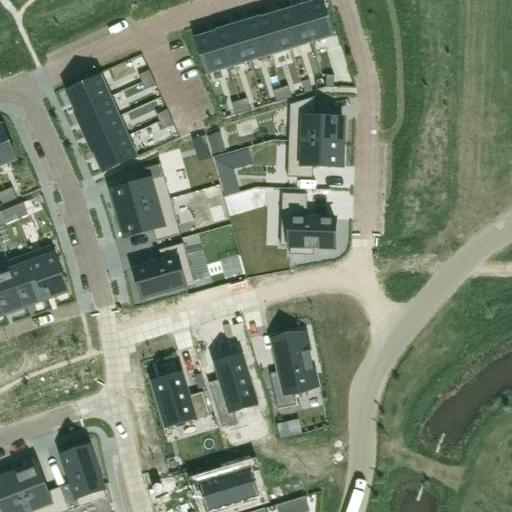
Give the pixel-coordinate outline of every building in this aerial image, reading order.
[(322,1),(301,7),(312,43),(333,36),(322,1)] [(301,7),(280,13),(291,49),(312,43),(301,7)] [(280,13),(259,20),(270,56),(291,49),(280,13)] [(259,20),(239,26),(250,62),(270,56),(259,20)] [(239,26),(218,32),(229,68),(250,62),(239,26)] [(218,32),(196,39),(207,75),(229,68),(218,32)] [(149,71),(138,76),(142,83),(153,78),(149,71)] [(326,75),(325,87),(333,88),(334,76),(326,75)] [(101,77),(67,92),(76,112),(110,97),(101,77)] [(153,78),(142,83),(145,90),(156,85),(153,78)] [(309,80),(301,82),(305,94),(312,92),(309,80)] [(288,86),(281,88),(284,100),(292,98),(288,86)] [(281,88),(273,91),(276,103),(284,100),(281,88)] [(110,97),(76,112),(85,132),(119,117),(110,97)] [(290,105),(288,141),(342,143),(343,119),(315,118),(315,97),(290,105)] [(247,99),(239,101),(243,113),(250,110),(247,99)] [(239,101),(231,104),(235,115),(243,113),(239,101)] [(167,110),(156,115),(159,123),(171,118),(167,110)] [(119,117),(85,132),(94,152),(128,137),(119,117)] [(171,118),(159,123),(163,130),(174,125),(171,118)] [(2,126),(0,126),(0,166),(16,160),(2,126)] [(208,136),(210,144),(222,140),(219,133),(208,136)] [(128,137),(94,152),(103,173),(137,157),(128,137)] [(288,141),(287,177),(312,178),(313,166),(341,167),(342,143),(288,141)] [(140,183),(112,191),(116,204),(114,204),(117,215),(119,214),(171,199),(161,164),(136,171),(140,183)] [(12,188),(5,191),(9,202),(17,199),(12,188)] [(5,191),(0,193),(0,200),(2,205),(9,202),(5,191)] [(282,194),(280,246),(290,246),(289,255),(313,255),(314,250),(334,251),(335,219),(306,219),(307,195),(282,194)] [(171,199),(119,214),(122,225),(120,226),(123,236),(125,235),(125,237),(153,229),(156,241),(180,234),(171,199)] [(23,203),(12,208),(15,215),(26,210),(23,203)] [(12,208),(1,212),(4,220),(15,215),(12,208)] [(162,263),(135,270),(143,299),(156,296),(155,294),(194,283),(183,244),(159,251),(162,263)] [(51,246),(29,254),(45,299),(68,291),(51,246)] [(29,254),(8,261),(24,307),(45,299),(29,254)] [(8,261),(0,264),(0,307),(2,314),(24,307),(8,261)] [(281,372),(270,374),(270,376),(272,375),(277,395),(275,396),(275,397),(277,397),(280,407),(277,408),(278,409),(295,405),(293,393),(317,388),(305,333),(274,340),(281,372)] [(222,427),(235,423),(232,412),(257,404),(242,356),(215,364),(220,380),(209,383),(222,427)] [(182,375),(153,383),(167,428),(210,415),(203,392),(188,396),(182,375)] [(280,439),(302,434),(299,420),(276,425),(280,439)] [(72,483),(59,487),(68,511),(81,507),(78,498),(104,489),(94,460),(95,459),(91,446),(62,456),(72,483)] [(224,477),(201,484),(209,511),(210,511),(213,511),(224,511),(236,509),(235,505),(258,498),(250,472),(254,470),(250,455),(220,464),(224,477)] [(25,470),(15,474),(29,511),(66,511),(68,511),(59,487),(47,492),(37,466),(35,466),(35,465),(24,469),(25,470)] [(0,502),(3,510),(0,510),(0,511),(29,511),(15,474),(14,475),(13,473),(3,477),(4,479),(0,480),(0,502)]
